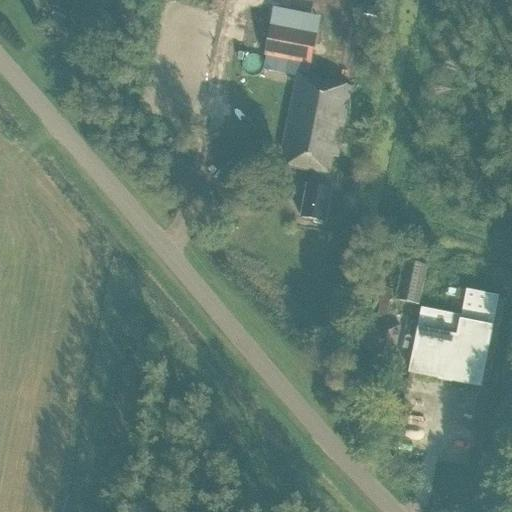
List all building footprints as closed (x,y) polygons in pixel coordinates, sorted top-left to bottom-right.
[(70,13),(75,0),(51,0),(49,5),(70,13)] [(309,65),(315,36),(272,28),(267,56),(309,65)] [(338,159),(352,88),(336,85),(337,81),(297,73),(279,165),(289,167),(289,168),(312,172),(310,186),(308,186),(301,218),(314,221),(314,223),(322,225),(322,222),(326,223),(332,191),(324,189),(327,175),(330,175),(333,158),(338,159)] [(420,305),(428,266),(431,251),(432,246),(409,242),(409,245),(396,300),(420,305)] [(385,324),(392,291),(375,287),(369,317),(364,316),(362,328),(361,328),(357,348),(376,351),(375,355),(393,359),(400,327),(385,324)] [(492,328),(498,299),(466,292),(461,318),(422,310),(418,331),(419,331),(410,373),(480,387),(492,328)]
